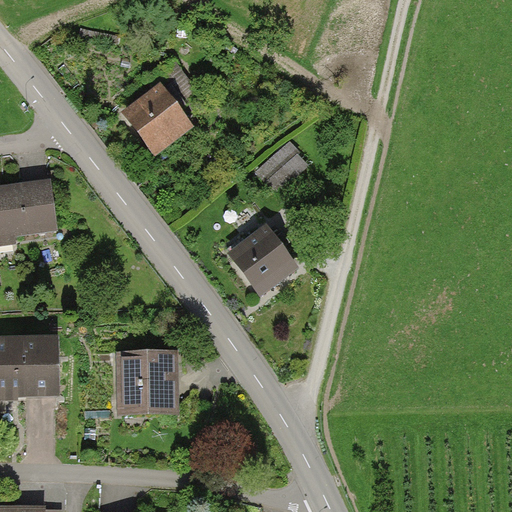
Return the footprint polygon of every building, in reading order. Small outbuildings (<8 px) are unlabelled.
[(176,86),(129,121),(161,164),(208,129),(176,86)] [(307,167),(290,147),(261,174),(278,193),(307,167)] [(51,186),(0,192),(0,236),(56,229),(51,186)] [(288,225),(236,263),(266,303),(318,265),(288,225)] [(58,343),(0,344),(0,398),(59,397),(58,343)] [(175,355),(122,356),(123,409),(175,408),(175,355)] [(212,407),(189,403),(183,438),(206,442),(212,407)]
